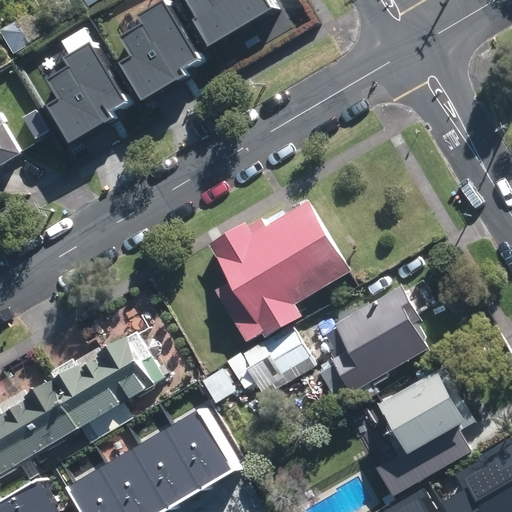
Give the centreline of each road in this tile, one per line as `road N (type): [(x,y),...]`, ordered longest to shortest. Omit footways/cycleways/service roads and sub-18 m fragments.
road 1 (residential): [(413,45),(0,289)]
road 2 (residential): [(413,45),(511,214)]
